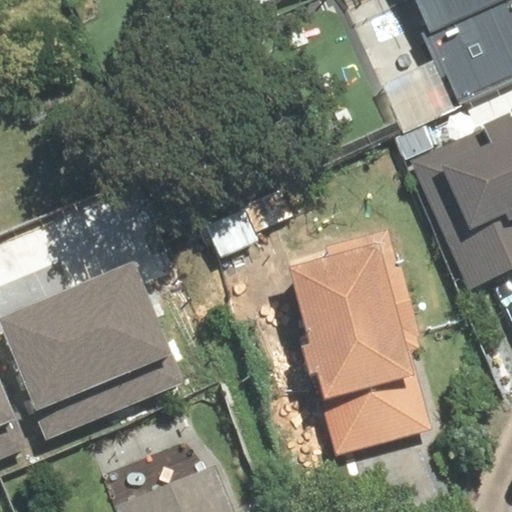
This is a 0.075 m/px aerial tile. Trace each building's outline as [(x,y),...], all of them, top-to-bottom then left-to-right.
[(511,0),(424,0),(444,44),(511,14),(511,0)] [(511,124),(408,173),(463,289),(511,265),(511,124)] [(439,439),(400,224),(335,235),(340,262),(318,266),(332,343),(354,339),(374,450),(439,439)] [(50,431),(178,383),(138,277),(92,294),(86,278),(3,309),(50,431)] [(0,461),(34,448),(0,358),(0,461)] [(227,511),(211,469),(121,503),(124,511),(227,511)]
